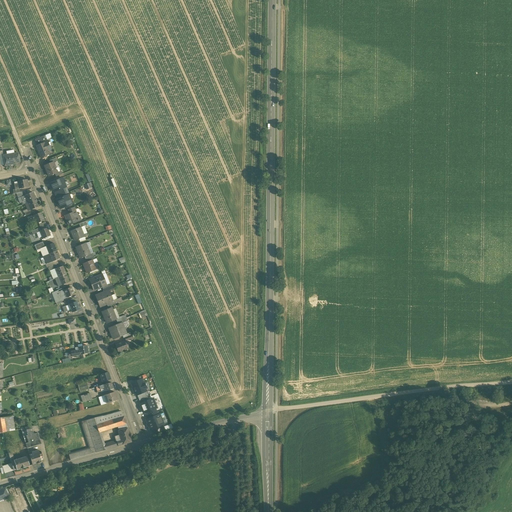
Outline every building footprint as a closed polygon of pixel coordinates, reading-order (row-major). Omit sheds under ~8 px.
[(45,135),(34,140),(37,146),(44,143),(47,142),(45,135)] [(37,146),(36,146),(41,158),(49,155),(47,148),(50,147),(47,142),(44,143),(37,146)] [(3,156),(5,165),(5,166),(16,164),(16,162),(14,154),(14,153),(3,156)] [(50,164),(44,166),(48,176),(54,174),(57,173),(57,172),(53,163),(50,164)] [(61,178),(50,183),(54,192),(66,187),(63,188),(62,184),(63,183),(61,178)] [(27,180),(18,182),(18,184),(19,189),(28,188),(27,180)] [(91,182),(83,184),(87,197),(94,195),(92,188),(92,187),(91,182)] [(66,187),(54,192),(55,196),(68,191),(66,187)] [(68,191),(55,196),(57,200),(69,195),(68,191)] [(26,195),(24,196),(27,203),(36,200),(33,193),(26,195)] [(57,200),(56,200),(60,209),(72,204),(68,195),(69,195),(57,200)] [(18,199),(20,204),(20,205),(21,205),(21,206),(25,204),(27,203),(24,196),(18,199)] [(36,200),(27,203),(28,206),(30,210),(38,207),(36,200)] [(69,214),(66,215),(68,220),(66,221),(68,225),(81,220),(79,216),(77,217),(75,212),(69,214)] [(41,213),(33,216),(35,219),(37,224),(44,221),(41,213)] [(40,231),(40,232),(43,239),(45,238),(47,237),(50,236),(47,228),(40,231)] [(80,228),(71,231),(74,241),(84,237),(80,228)] [(42,242),(34,246),(36,251),(40,249),(45,247),(42,242)] [(53,243),(46,247),(48,252),(49,254),(56,251),(53,243)] [(85,244),(76,247),(80,258),(84,257),(89,255),(89,254),(85,244)] [(56,251),(49,254),(51,259),(52,262),(59,259),(56,251)] [(88,262),(83,264),(86,274),(96,270),(92,260),(88,262)] [(58,268),(55,269),(55,270),(57,275),(58,277),(66,274),(63,266),(58,268)] [(54,279),(53,279),(55,284),(57,283),(60,282),(62,285),(69,282),(66,274),(58,277),(54,279)] [(102,275),(89,280),(93,291),(102,287),(106,285),(102,275)] [(71,287),(64,290),(67,298),(74,295),(71,287)] [(64,290),(58,292),(58,291),(52,293),(55,303),(61,300),(67,298),(64,290)] [(104,293),(96,296),(99,302),(98,302),(100,307),(107,304),(113,301),(109,291),(104,293)] [(74,303),(69,305),(71,310),(69,310),(70,313),(80,309),(77,302),(74,303)] [(113,313),(112,309),(102,312),(107,323),(115,319),(113,313)] [(122,323),(118,325),(109,328),(113,339),(126,334),(124,328),(121,330),(120,329),(122,328),(120,324),(122,324),(122,323)] [(124,342),(115,345),(118,353),(127,349),(124,342)] [(87,346),(78,347),(79,351),(71,352),(71,357),(88,353),(87,346)] [(108,372),(100,375),(102,382),(110,380),(108,372)] [(143,384),(141,379),(131,384),(133,388),(132,388),(134,393),(135,393),(136,396),(137,395),(145,392),(146,392),(145,389),(146,388),(144,383),(143,384)] [(111,383),(104,385),(105,391),(113,389),(111,383)] [(117,400),(114,392),(104,395),(106,403),(111,402),(117,400)] [(145,392),(137,395),(139,401),(147,398),(145,392)] [(80,396),(83,403),(92,400),(90,393),(80,396)] [(155,409),(157,408),(153,399),(140,404),(143,414),(147,412),(155,409)] [(117,400),(111,402),(113,409),(120,407),(117,400)] [(102,416),(99,417),(101,424),(123,417),(121,411),(113,414),(102,416)] [(164,425),(160,415),(158,415),(149,419),(146,420),(150,430),(154,429),(162,426),(164,425)] [(13,416),(3,417),(6,432),(14,430),(13,416)] [(99,417),(85,421),(93,447),(95,453),(106,450),(105,444),(101,432),(98,433),(96,426),(101,424),(99,417)] [(101,424),(96,426),(98,433),(101,432),(126,424),(124,417),(101,424)] [(93,447),(85,421),(81,422),(85,437),(86,436),(90,448),(93,447)] [(162,426),(154,429),(156,435),(164,431),(162,426)] [(127,428),(118,431),(120,435),(122,445),(131,442),(127,428)] [(26,431),(22,432),(25,442),(27,448),(32,447),(41,444),(37,433),(33,434),(32,429),(26,431)] [(117,441),(105,444),(106,450),(118,446),(117,441)] [(90,448),(69,455),(70,460),(91,454),(90,448)] [(33,451),(31,452),(32,454),(29,455),(32,465),(37,464),(41,463),(40,463),(41,462),(39,457),(42,456),(40,452),(38,452),(37,450),(33,451)] [(13,461),(11,461),(11,463),(13,470),(16,469),(16,470),(20,468),(20,469),(25,467),(29,466),(26,457),(13,461)] [(4,473),(13,470),(11,463),(2,466),(4,473)] [(5,488),(0,489),(0,501),(10,498),(5,488)]
